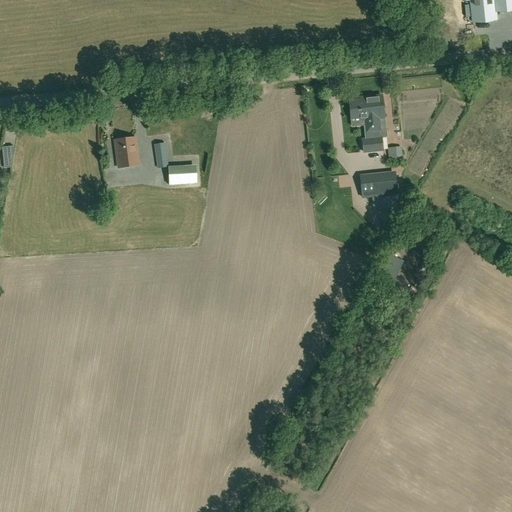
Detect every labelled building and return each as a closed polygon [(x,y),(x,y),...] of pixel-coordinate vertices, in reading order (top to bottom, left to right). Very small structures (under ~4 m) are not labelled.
[(511,10),(511,0),(470,0),(473,23),(496,21),(495,13),(511,10)] [(349,101),(351,118),(350,118),(351,127),(366,126),(367,131),(379,130),(378,118),(384,117),(383,109),(385,108),(385,104),(381,104),(380,96),(366,97),(366,100),(349,101)] [(119,169),(140,166),(136,138),(115,141),(119,169)] [(158,169),(168,167),(164,144),(155,145),(158,169)] [(401,147),(388,148),(389,160),(403,158),(401,147)] [(12,159),(4,160),(4,167),(11,167),(12,159)] [(360,176),(362,196),(397,193),(395,173),(360,176)]
